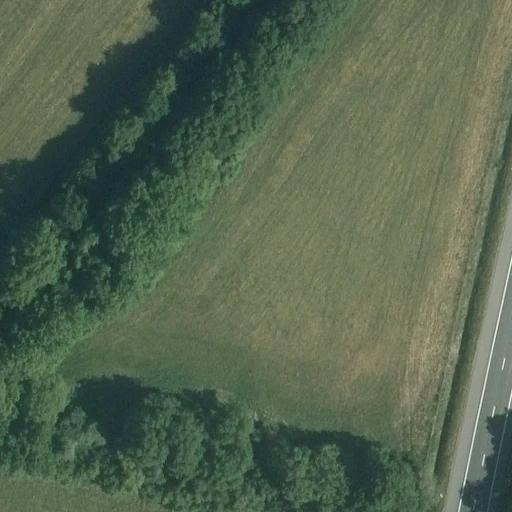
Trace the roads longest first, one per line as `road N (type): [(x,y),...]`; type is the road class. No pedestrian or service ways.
road 1 (track): [(258,0),(0,328)]
road 2 (motorway): [(511,324),(472,511)]
